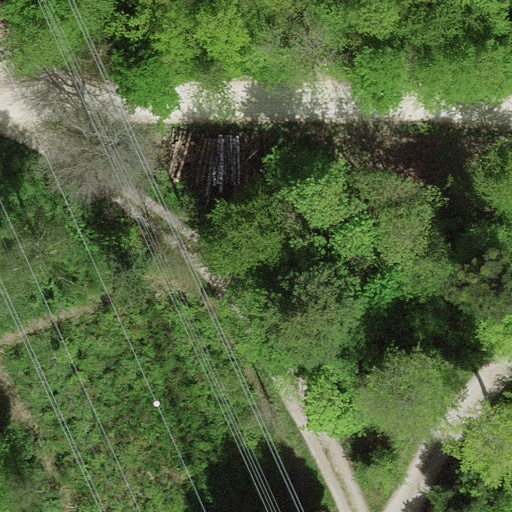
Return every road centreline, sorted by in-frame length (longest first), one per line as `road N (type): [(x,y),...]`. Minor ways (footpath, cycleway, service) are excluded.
road 1 (track): [(0,35),(25,99),(295,350),(344,511)]
road 2 (track): [(0,100),(423,91),(511,103)]
road 3 (track): [(395,511),(511,366)]
